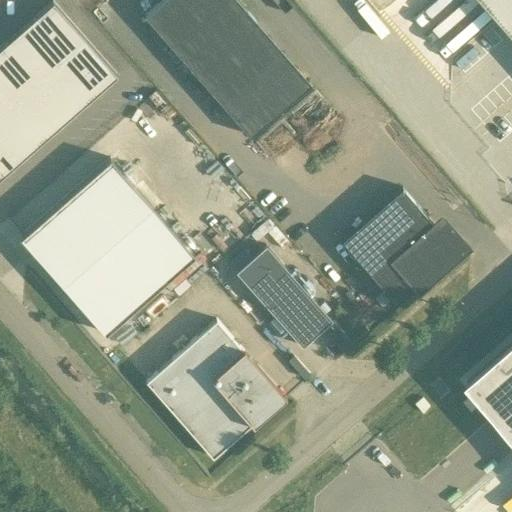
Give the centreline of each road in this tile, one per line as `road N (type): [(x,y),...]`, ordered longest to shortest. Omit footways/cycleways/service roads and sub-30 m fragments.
road 1 (unclassified): [(233,511),(511,275)]
road 2 (unknown): [(64,0),(117,55),(123,88),(0,244)]
road 3 (unknown): [(339,423),(227,282),(205,267),(140,324)]
road 4 (unclassified): [(0,296),(189,511)]
road 5 (unknown): [(136,0),(275,177)]
road 6 (unknown): [(511,247),(378,89)]
road 7 (unknown): [(275,177),(378,89)]
